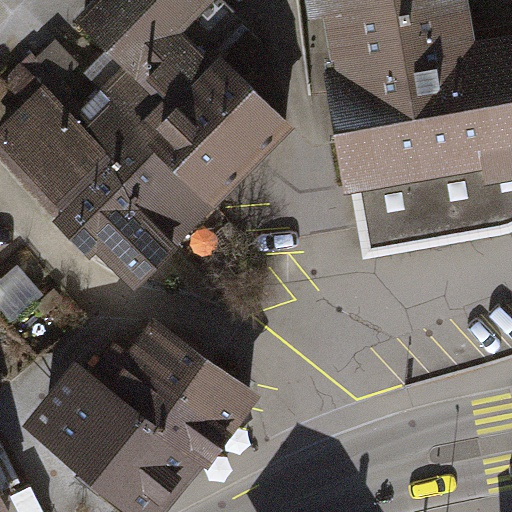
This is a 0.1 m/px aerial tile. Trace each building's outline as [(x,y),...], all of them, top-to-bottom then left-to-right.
[(100,89),(149,138),(221,66),(185,30),(215,0),(101,0),(81,20),(125,64),(100,89)] [(328,0),(384,262),(511,240),(511,43),(497,45),(490,0),(328,0)] [(0,141),(72,214),(149,138),(100,89),(52,40),(4,88),(21,106),(0,126),(0,141)] [(221,66),(149,138),(213,202),(286,130),(221,66)] [(72,214),(136,278),(213,202),(149,138),(72,214)] [(131,349),(234,428),(258,396),(155,318),(131,349)] [(234,428),(131,349),(119,340),(91,376),(206,464),(234,428)] [(22,433),(125,511),(169,511),(206,464),(91,376),(75,363),(22,433)] [(0,511),(25,511),(0,454),(0,511)]
